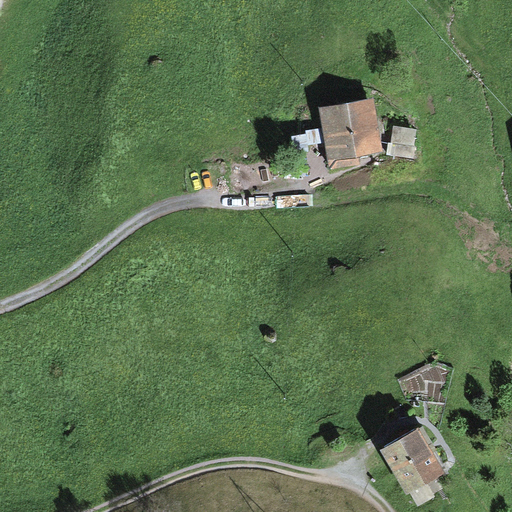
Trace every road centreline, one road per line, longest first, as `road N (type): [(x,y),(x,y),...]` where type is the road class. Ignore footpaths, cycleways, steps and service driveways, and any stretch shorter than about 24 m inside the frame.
road 1 (track): [(293,193),(140,220),(89,261),(0,310)]
road 2 (track): [(97,511),(175,476),(238,462),(340,480),(386,511)]
